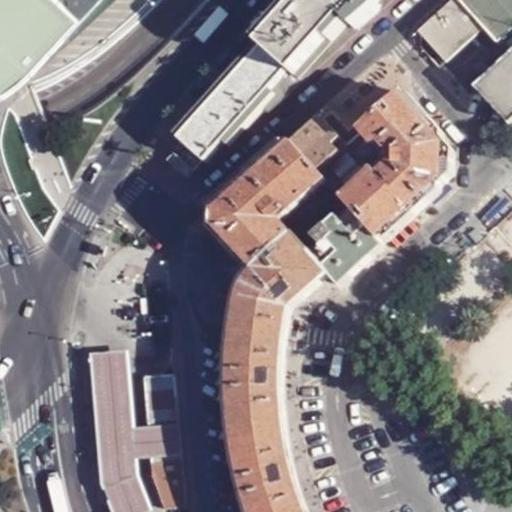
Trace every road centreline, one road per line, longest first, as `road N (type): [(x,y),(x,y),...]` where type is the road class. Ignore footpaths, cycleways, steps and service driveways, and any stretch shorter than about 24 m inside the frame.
road 1 (residential): [(354,350),(341,321),(503,164),(390,33)]
road 2 (residential): [(390,33),(176,226)]
road 3 (residential): [(176,226),(208,511)]
road 4 (primary): [(0,126),(89,94),(191,0)]
road 5 (secondary): [(106,171),(241,0)]
road 6 (residential): [(354,350),(424,511)]
road 7 (secondary): [(30,319),(106,171)]
road 8 (secondary): [(51,511),(21,356)]
